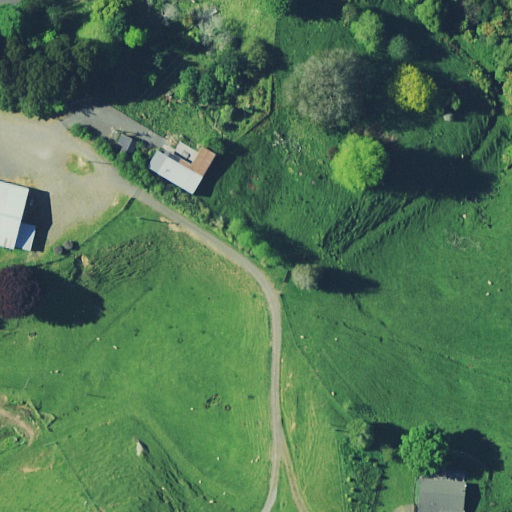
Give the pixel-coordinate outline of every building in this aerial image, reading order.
[(136,140),(123,135),(115,154),(128,159),(136,140)] [(188,170),(201,178),(215,155),(201,147),(188,170)] [(201,178),(188,170),(156,151),(146,168),(192,194),(201,178)] [(0,246),(28,253),(35,226),(19,222),(27,189),(0,182),(0,246)] [(438,511),(438,510),(462,511),(464,471),(451,470),(451,481),(418,479),(416,511),(438,511)]
